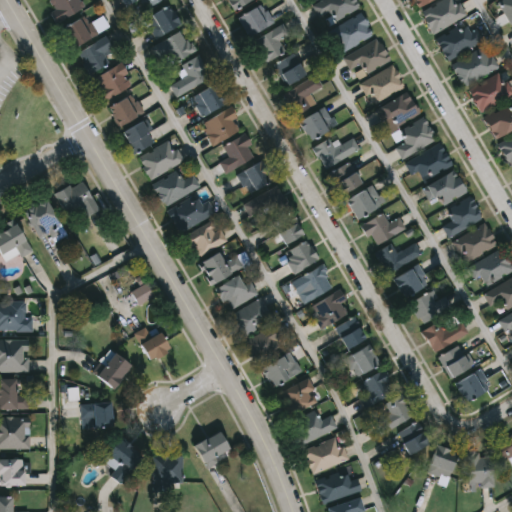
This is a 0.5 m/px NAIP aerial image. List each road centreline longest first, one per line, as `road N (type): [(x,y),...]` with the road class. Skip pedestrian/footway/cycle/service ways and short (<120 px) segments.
road 1 (tertiary): [(5,0),(221,372),(289,511)]
road 2 (residential): [(511,401),(476,421),(442,419),(193,0)]
road 3 (residential): [(511,217),(385,0)]
